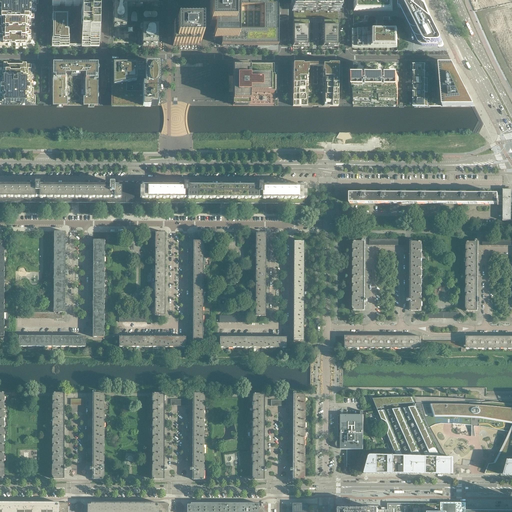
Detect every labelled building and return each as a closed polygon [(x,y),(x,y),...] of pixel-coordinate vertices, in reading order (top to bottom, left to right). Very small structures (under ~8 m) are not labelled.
[(0,0),(0,30),(1,30),(1,31),(0,30),(0,34),(1,35),(3,35),(3,42),(5,42),(5,44),(9,44),(9,42),(11,42),(11,44),(15,44),(15,42),(21,42),(21,44),(25,44),(25,42),(26,42),(27,42),(27,35),(29,35),(31,35),(31,31),(29,31),(29,30),(31,30),(31,27),(31,23),(32,23),(33,20),(34,20),(34,12),(36,12),(36,4),(38,4),(37,0),(0,0)] [(52,0),(53,5),(53,16),(53,19),(53,46),(54,46),(67,46),(82,46),(84,46),(85,46),(98,46),(98,44),(98,39),(98,38),(98,35),(98,34),(98,31),(98,30),(98,10),(98,7),(97,0),(52,0)] [(113,12),(113,26),(113,27),(126,27),(142,27),(142,46),(158,46),(158,33),(158,27),(158,6),(157,0),(112,0),(113,5),(113,12)] [(277,0),(209,0),(209,27),(213,27),(213,39),(221,39),(221,45),(277,46),(277,0)] [(293,19),(294,22),(307,22),(307,19),(324,19),(324,22),(323,22),(323,46),(324,46),(327,46),(330,46),(331,46),(334,46),(337,46),(338,46),(338,44),(338,43),(338,42),(338,41),(338,40),(338,39),(338,38),(338,37),(338,36),(338,35),(338,34),(338,33),(338,31),(338,30),(338,29),(338,28),(338,27),(338,26),(338,25),(338,24),(338,23),(338,22),(338,21),(338,20),(338,19),(338,18),(338,17),(338,16),(338,15),(338,13),(338,12),(338,11),(338,10),(338,7),(338,6),(338,4),(338,3),(338,0),(337,0),(292,0),(293,0),(293,3),(293,4),(293,6),(293,7),(293,10),(293,11),(293,12),(293,13),(294,13),(294,15),(293,15),(293,16),(294,16),(294,18),(293,18),(293,19)] [(394,0),(353,0),(354,10),(394,11),(394,0)] [(442,44),(442,43),(439,38),(433,24),(432,22),(427,11),(423,0),(399,0),(399,9),(401,9),(411,28),(415,36),(418,42),(418,43),(419,43),(419,44),(420,44),(420,45),(421,45),(421,46),(422,46),(423,46),(424,46),(428,46),(439,46),(440,46),(441,46),(442,45),(442,44)] [(308,46),(308,22),(307,22),(294,22),(293,22),(293,23),(293,25),(293,26),(293,27),(293,28),(293,29),(293,30),(293,31),(293,33),(293,34),(293,35),(293,36),(293,38),(293,40),(293,41),(293,42),(293,43),(293,44),(293,45),(293,46),(294,46),(297,46),(300,46),(301,46),(304,46),(305,46),(307,46),(308,46)] [(202,44),(203,25),(177,25),(177,28),(173,28),(173,46),(198,46),(198,44),(202,44)] [(399,29),(354,29),(354,48),(399,48),(399,29)] [(158,62),(112,62),(112,106),(158,106),(158,62)] [(398,62),(353,62),(353,106),(398,106),(398,62)] [(32,80),(32,73),(30,73),(30,69),(31,69),(31,65),(30,65),(30,64),(26,63),(22,63),(22,65),(20,65),(19,65),(10,65),(7,65),(7,63),(3,63),(3,65),(0,64),(0,103),(1,104),(3,104),(4,104),(6,104),(7,104),(9,104),(10,104),(12,104),(14,104),(15,104),(17,104),(18,104),(20,104),(21,104),(23,104),(25,104),(26,104),(28,104),(29,104),(31,104),(32,104),(33,104),(34,104),(35,104),(35,103),(35,95),(33,95),(33,90),(33,89),(33,88),(32,88),(32,81),(32,80)] [(83,99),(83,106),(98,106),(98,82),(98,79),(98,77),(98,64),(53,64),(53,76),(53,106),(67,106),(67,104),(67,99),(67,98),(67,93),(67,90),(67,85),(67,82),(67,77),(67,74),(86,74),(86,80),(86,82),(83,82),(83,83),(84,83),(84,85),(83,85),(83,90),(84,90),(84,93),(83,93),(83,98),(84,98),(84,99),(83,99)] [(354,64),(293,64),(293,106),(354,106),(354,64)] [(439,64),(440,76),(443,106),(474,107),(453,64),(439,64)] [(249,67),(232,67),(231,70),(231,100),(231,103),(249,103),(249,100),(249,92),(273,92),(276,92),(276,76),(273,76),(249,76),(249,70),(249,67)] [(276,67),(249,67),(249,70),(249,76),(273,76),(276,76),(276,67)] [(306,199),(306,188),(302,188),(302,186),(262,185),(262,184),(258,184),(258,185),(188,185),(188,183),(183,183),(183,185),(144,185),(144,188),(140,188),(140,190),(137,190),(134,190),(134,185),(114,185),(114,183),(109,183),(109,185),(39,184),(39,183),(35,183),(35,184),(0,184),(0,202),(2,203),(134,203),(134,194),(137,194),(140,194),(140,198),(141,198),(141,203),(226,204),(304,204),(304,199),(306,199)] [(511,221),(511,190),(503,190),(503,196),(503,206),(503,221),(511,221)] [(503,206),(503,196),(498,196),(498,194),(486,194),(486,193),(486,192),(481,192),(481,193),(481,194),(466,194),(466,193),(466,192),(461,192),(461,193),(461,194),(450,194),(447,194),(447,193),(446,192),(441,192),(441,193),(441,194),(438,194),(427,194),(427,193),(426,192),(421,192),(421,193),(421,194),(407,194),(407,193),(406,192),(401,192),(401,193),(401,194),(387,194),(387,193),(386,191),(381,191),(381,193),(381,194),(367,194),(367,192),(367,191),(362,191),(361,192),(361,194),(350,194),(350,204),(497,204),(497,206),(503,206)] [(65,248),(65,232),(54,232),(54,248),(65,248)] [(165,233),(155,233),(155,249),(165,249),(165,242),(166,242),(166,240),(165,240),(165,233)] [(267,243),(267,240),(266,240),(266,233),(256,233),(256,250),(266,250),(266,243),(267,243)] [(104,257),(104,240),(93,240),(93,257),(104,257)] [(203,258),(203,241),(193,241),(193,248),(192,248),(192,251),(193,251),(193,258),(203,258)] [(303,258),(303,241),(294,241),(294,249),(292,249),(292,251),(294,251),(293,258),(303,258)] [(363,299),(364,242),(353,242),(353,311),(363,311),(363,305),(365,304),(365,301),(367,301),(367,299),(365,299),(363,299)] [(421,311),(421,268),(421,242),(411,242),(411,299),(410,299),(410,300),(409,300),(409,299),(407,299),(407,302),(409,302),(409,301),(410,301),(410,305),(411,306),(411,311),(413,311),(421,311)] [(476,299),(477,242),(467,242),(466,311),(476,311),(476,306),(478,306),(478,303),(480,303),(480,300),(480,298),(478,298),(478,299),(476,299)] [(65,264),(65,248),(54,248),(54,264),(65,264)] [(166,259),(166,256),(165,256),(165,249),(155,249),(155,266),(165,266),(165,259),(166,259)] [(267,259),(267,257),(265,257),(266,250),(256,250),(255,266),(265,266),(265,259),(267,259)] [(104,273),(104,257),(93,257),(93,273),(104,273)] [(203,274),(203,266),(203,258),(193,258),(193,265),(192,265),(192,266),(192,267),(193,267),(193,274),(203,274)] [(303,275),(303,266),(303,258),(293,258),(293,265),(292,265),(292,268),(293,268),(293,275),(303,275)] [(65,280),(65,264),(54,264),(54,280),(65,280)] [(166,276),(166,273),(165,273),(165,266),(155,266),(155,282),(165,282),(165,276),(166,276)] [(266,276),(266,273),(265,273),(265,266),(255,266),(255,283),(265,283),(265,276),(266,276)] [(104,289),(104,281),(104,273),(93,273),(93,289),(104,289)] [(203,291),(203,274),(193,274),(193,281),(192,281),(192,284),(193,284),(193,291),(203,291)] [(303,291),(303,275),(293,275),(293,282),(292,282),(292,284),(293,284),(293,291),(303,291)] [(65,297),(65,280),(54,280),(54,296),(65,297)] [(166,292),(166,289),(165,289),(165,282),(155,282),(155,299),(165,299),(165,292),(166,292)] [(266,293),(266,290),(265,290),(265,283),(255,283),(255,299),(265,300),(265,293),(266,293)] [(104,305),(104,289),(93,289),(93,305),(104,305)] [(203,307),(203,299),(203,291),(193,291),(193,298),(192,298),(192,300),(193,300),(193,307),(203,307)] [(303,308),(303,299),(303,291),(293,291),(293,298),(292,298),(292,301),(293,301),(293,308),(303,308)] [(65,313),(65,297),(54,296),(54,313),(62,313),(65,313)] [(166,309),(166,306),(165,306),(165,299),(155,299),(155,316),(165,316),(165,309),(166,309)] [(266,309),(266,306),(265,306),(265,300),(255,299),(255,316),(265,316),(265,309),(266,309)] [(104,321),(104,305),(93,305),(93,321),(104,321)] [(203,324),(203,307),(193,307),(193,314),(192,314),(192,317),(193,317),(193,324),(203,324)] [(303,324),(303,308),(293,308),(293,315),(292,315),(292,317),(293,317),(293,324),(303,324)] [(104,337),(104,329),(104,321),(93,321),(93,337),(104,337)] [(203,341),(203,332),(203,324),(193,324),(193,331),(192,331),(192,334),(193,334),(193,341),(203,341)] [(303,341),(303,332),(303,324),(293,324),(293,331),(292,331),(292,334),(293,334),(293,341),(303,341)] [(35,347),(35,336),(28,336),(28,334),(26,334),(26,336),(19,336),(19,347),(35,347)] [(52,347),(52,337),(45,337),(45,334),(42,334),(42,336),(35,336),(35,347),(52,347)] [(69,347),(69,337),(62,337),(62,334),(59,334),(59,337),(52,337),(52,347),(69,347)] [(86,347),(86,340),(86,337),(78,337),(78,334),(76,334),(76,337),(69,337),(69,347),(86,347)] [(136,347),(136,337),(129,337),(129,336),(126,336),(126,337),(119,337),(119,347),(136,347)] [(152,347),(152,337),(145,337),(145,336),(143,336),(143,337),(136,337),(136,347),(152,347)] [(169,347),(169,337),(162,337),(162,336),(159,336),(159,337),(152,337),(152,347),(169,347)] [(185,347),(186,337),(178,337),(178,336),(176,336),(176,337),(169,337),(169,347),(185,347)] [(236,348),(236,337),(229,337),(229,336),(226,336),(226,337),(219,337),(219,347),(236,348)] [(253,348),(253,337),(246,337),(246,336),(243,336),(243,337),(236,337),(236,348),(253,348)] [(269,348),(269,338),(262,337),(262,336),(260,336),(260,337),(253,337),(253,348),(269,348)] [(286,348),(286,338),(279,338),(279,337),(276,337),(276,338),(269,338),(269,348),(286,348)] [(423,344),(423,341),(423,337),(413,337),(413,348),(421,349),(421,344),(423,344)] [(474,349),(474,337),(464,337),(464,342),(464,344),(466,344),(466,349),(474,349)] [(63,393),(53,393),(53,396),(52,476),(52,479),(63,479),(63,474),(64,473),(64,471),(64,470),(64,469),(64,470),(66,470),(66,468),(64,467),(64,468),(64,467),(63,467),(63,434),(63,396),(63,393)] [(103,475),(104,436),(104,395),(104,393),(94,393),(94,396),(93,467),(92,467),(92,468),(89,468),(89,470),(92,470),(92,473),(93,473),(93,479),(103,479),(103,475)] [(163,467),(163,397),(163,395),(163,393),(153,393),(153,395),(152,476),(152,480),(163,480),(163,473),(163,471),(164,471),(164,470),(166,470),(166,468),(164,468),(164,467),(163,467)] [(203,480),(204,437),(204,395),(204,394),(194,394),(194,395),(193,468),(192,468),(189,468),(189,470),(192,470),(192,471),(193,471),(193,473),(193,480),(203,480)] [(263,468),(263,398),(263,396),(263,394),(253,394),(253,396),(252,480),(263,480),(263,473),(263,472),(263,471),(264,471),(266,471),(266,468),(264,468),(263,468)] [(304,480),(304,437),(304,395),(304,394),(294,394),(294,395),(294,441),(294,463),(294,467),(294,468),(292,468),(292,469),(290,469),(290,471),(292,471),(292,475),(294,475),(294,480),(304,480)] [(489,464),(485,474),(504,474),(504,476),(511,475),(511,404),(505,403),(498,403),(493,402),(477,403),(477,400),(474,400),(471,400),(467,399),(462,399),(453,398),(443,398),(431,398),(422,397),(413,397),(416,403),(417,404),(417,406),(419,409),(419,410),(420,411),(420,413),(421,413),(421,414),(423,418),(424,420),(425,421),(424,421),(426,425),(427,427),(428,428),(428,429),(430,427),(435,425),(441,423),(455,424),(472,426),(473,426),(478,427),(487,428),(510,433),(506,441),(502,450),(497,459),(495,463),(489,464)] [(383,406),(380,398),(376,399),(373,399),(375,403),(377,409),(384,408),(383,406)] [(419,410),(419,409),(417,406),(409,407),(403,408),(406,414),(411,411),(412,415),(420,411),(419,410)] [(403,413),(402,410),(401,408),(387,410),(389,416),(390,416),(394,413),(396,417),(403,413)] [(391,424),(385,411),(385,410),(379,411),(378,411),(379,414),(381,420),(382,420),(383,420),(383,421),(384,421),(385,421),(385,422),(386,422),(386,423),(387,424),(388,425),(388,426),(391,424)] [(421,414),(420,413),(420,411),(412,415),(407,417),(409,421),(409,420),(414,418),(415,422),(423,418),(421,414)] [(363,450),(363,415),(363,412),(361,412),(361,415),(357,415),(347,415),(347,412),(344,412),(344,415),(344,418),(342,418),(342,416),(341,416),(338,416),(337,437),(341,437),(341,441),(339,441),(338,441),(337,441),(336,442),(336,443),(335,443),(335,444),(335,445),(336,445),(336,446),(336,447),(337,447),(338,447),(338,448),(339,448),(340,448),(340,450),(347,450),(347,464),(348,464),(349,465),(350,465),(352,465),(354,465),(355,465),(357,465),(359,465),(360,464),(360,450),(363,450)] [(403,413),(396,417),(391,419),(392,423),(393,423),(393,422),(397,420),(399,424),(406,421),(403,413)] [(424,421),(424,420),(423,418),(415,422),(410,424),(412,428),(417,425),(419,429),(426,425),(424,421)] [(410,428),(406,421),(399,424),(394,426),(396,430),(401,428),(402,431),(410,428)] [(397,440),(391,424),(388,426),(388,427),(388,428),(388,429),(388,430),(388,431),(388,432),(388,433),(387,433),(387,434),(387,435),(385,436),(385,437),(384,437),(387,444),(391,442),(397,440)] [(430,432),(428,429),(428,428),(427,427),(426,425),(419,429),(414,431),(415,435),(416,435),(420,432),(422,436),(430,432)] [(410,428),(402,431),(397,433),(399,437),(404,435),(405,438),(413,435),(410,428)] [(433,440),(430,432),(422,436),(417,438),(419,442),(424,440),(425,443),(433,440)] [(416,442),(413,435),(405,438),(400,440),(402,444),(407,442),(408,445),(416,442)] [(404,456),(397,440),(391,442),(396,456),(404,456)] [(440,455),(433,440),(425,443),(420,445),(422,449),(427,447),(428,450),(423,452),(425,457),(440,455)] [(422,456),(418,447),(416,442),(408,445),(403,448),(405,452),(405,451),(410,449),(411,453),(406,455),(407,456),(420,457),(421,456),(422,456)] [(454,474),(454,458),(420,457),(407,456),(404,456),(396,456),(372,455),(371,456),(370,456),(370,457),(369,457),(369,458),(368,461),(366,467),(367,467),(364,474),(415,474),(454,474)] [(0,511),(53,511),(54,504),(0,503),(0,511)] [(68,511),(68,503),(54,503),(54,504),(53,511),(68,511)] [(168,511),(168,503),(154,503),(154,505),(153,511),(168,511)]
